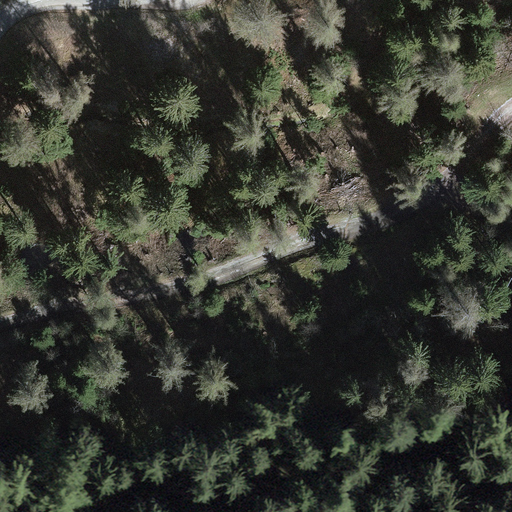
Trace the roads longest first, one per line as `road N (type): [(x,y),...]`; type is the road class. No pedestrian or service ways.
road 1 (track): [(511,118),(377,218),(139,305),(0,337)]
road 2 (track): [(0,20),(21,2),(141,0)]
